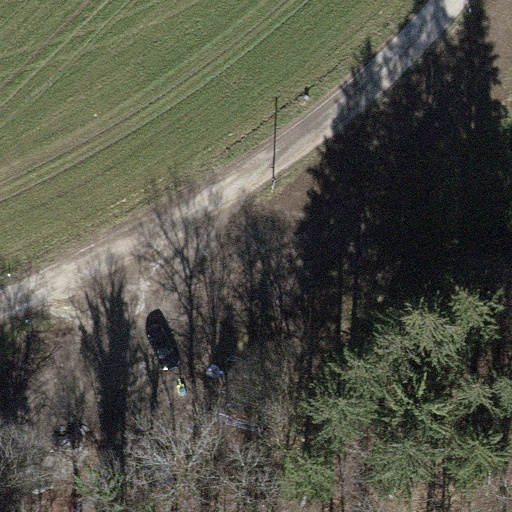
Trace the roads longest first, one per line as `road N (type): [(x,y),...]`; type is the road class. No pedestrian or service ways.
road 1 (unclassified): [(0,318),(163,237),(354,104),(447,0)]
road 2 (track): [(85,511),(137,456),(164,337),(163,237),(120,290),(0,398)]
